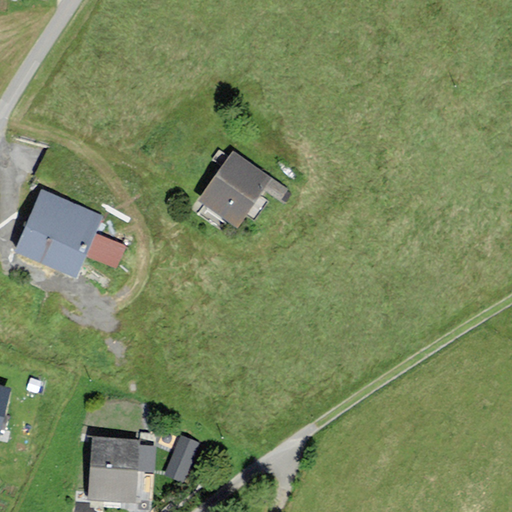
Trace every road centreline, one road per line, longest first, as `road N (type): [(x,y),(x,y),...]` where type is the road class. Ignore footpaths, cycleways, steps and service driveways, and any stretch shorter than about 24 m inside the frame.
road 1 (track): [(310,429),(511,299)]
road 2 (residential): [(197,511),(310,429)]
road 3 (unclassified): [(73,0),(0,116)]
